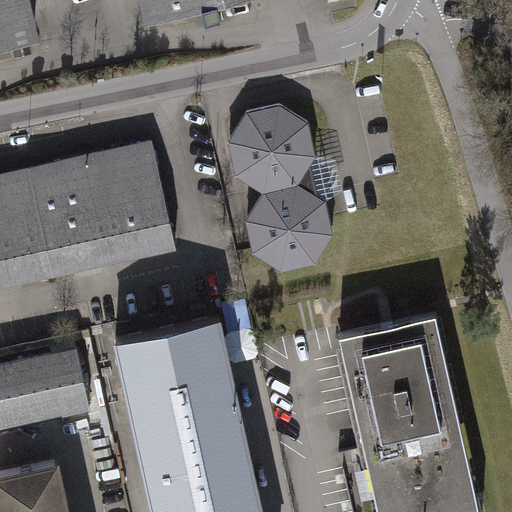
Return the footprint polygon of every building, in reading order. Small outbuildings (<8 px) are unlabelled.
[(39,0),(0,0),(0,55),(49,45),(39,0)] [(257,0),(141,0),(149,33),(260,9),(257,0)] [(286,105),(250,113),(232,141),(239,175),(269,195),(304,186),(322,160),(317,127),(286,105)] [(160,144),(0,177),(0,291),(183,253),(160,144)] [(305,187),(269,195),(251,223),(258,257),(288,277),(323,269),(341,243),(336,210),(305,187)] [(487,511),(447,316),(347,337),(383,511),(487,511)] [(268,511),(229,324),(127,345),(162,511),(268,511)] [(0,430),(97,411),(84,348),(0,365),(0,430)] [(0,475),(0,477),(6,511),(81,511),(71,461),(0,475)]
